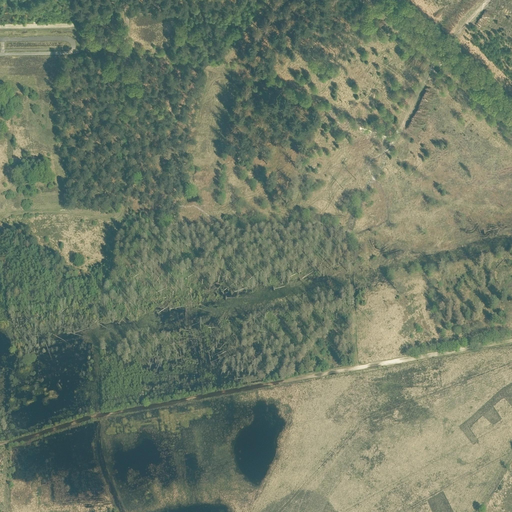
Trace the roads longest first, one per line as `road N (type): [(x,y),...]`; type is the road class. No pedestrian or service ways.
road 1 (track): [(511,341),(98,415)]
road 2 (track): [(124,0),(120,221)]
road 3 (track): [(511,121),(366,0)]
